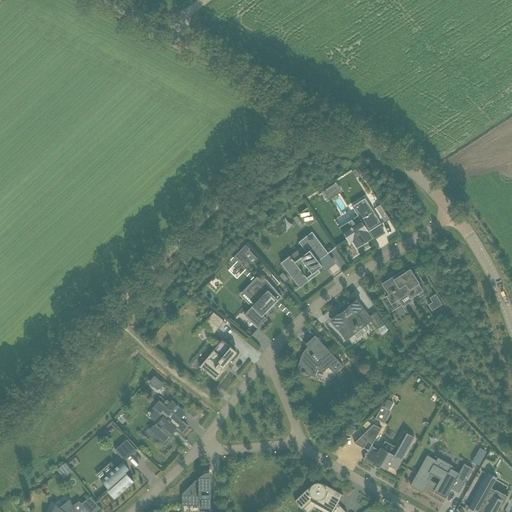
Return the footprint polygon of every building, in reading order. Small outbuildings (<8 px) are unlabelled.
[(356,169),(351,172),(355,178),(360,175),(356,169)] [(336,182),(322,190),(327,199),(342,192),(336,182)] [(372,238),(369,232),(379,225),(372,213),(374,212),(365,198),(352,207),(358,216),(339,228),(343,234),(344,234),(346,237),(345,237),(350,244),(350,243),(355,250),(363,245),(363,244),(366,242),(366,243),(372,239),(372,238)] [(380,205),(376,208),(384,221),(389,218),(380,205)] [(307,208),(299,214),(303,221),(312,214),(307,208)] [(318,270),(322,266),(318,261),(319,261),(319,260),(328,253),(321,244),(312,232),(299,242),(307,253),(295,262),(290,256),(280,263),(300,288),(320,272),(318,270)] [(246,245),(233,258),(241,265),(246,259),(243,255),(250,249),(246,245)] [(386,296),(391,305),(407,294),(410,299),(423,291),(419,284),(410,269),(405,272),(404,270),(395,275),(395,276),(382,285),(389,295),(386,296)] [(282,273),(279,276),(285,282),(288,279),(282,273)] [(281,298),(266,280),(261,285),(256,280),(246,291),(257,302),(253,307),(252,306),(244,315),(257,329),(266,320),(262,315),(264,313),(265,314),(274,305),(273,304),(276,301),(277,302),(281,298)] [(432,311),(442,304),(436,294),(429,298),(432,302),(428,305),(432,311)] [(369,317),(357,300),(347,308),(345,305),(339,311),(341,313),(331,320),(346,340),(354,334),(351,330),(355,327),(356,328),(358,327),(357,326),(361,322),(364,326),(372,320),(377,329),(384,325),(376,312),(369,317)] [(214,334),(224,321),(214,312),(211,315),(208,319),(203,325),(214,334)] [(302,374),(305,374),(313,377),(315,370),(323,372),(323,373),(324,372),(328,368),(334,374),(343,366),(315,336),(306,344),(310,349),(305,353),(303,352),(302,354),(301,356),(301,358),(298,365),(299,365),(297,371),(303,373),(302,374)] [(229,363),(236,354),(235,353),(236,351),(222,340),(213,351),(217,354),(211,361),(207,358),(201,366),(201,365),(199,367),(216,381),(231,364),(229,363)] [(358,371),(354,375),(358,380),(363,376),(358,371)] [(157,389),(162,384),(154,377),(150,382),(157,389)] [(188,426),(175,415),(180,409),(173,403),(168,409),(159,401),(152,408),(162,417),(157,424),(156,423),(149,431),(164,445),(171,437),(170,436),(176,429),(181,434),(188,426)] [(382,406),(375,418),(383,423),(390,411),(382,406)] [(374,425),(354,443),(363,449),(368,441),(372,444),(381,429),(374,425)] [(363,460),(372,465),(374,462),(386,470),(387,470),(388,469),(387,469),(389,466),(396,470),(414,438),(404,432),(391,454),(381,448),(379,451),(371,446),(367,453),(366,452),(364,454),(366,455),(363,460)] [(127,440),(121,445),(115,450),(124,461),(137,450),(127,440)] [(453,466),(438,457),(436,461),(427,456),(410,486),(423,493),(428,484),(435,489),(433,492),(446,498),(451,489),(459,493),(473,469),(464,464),(459,474),(451,469),(453,466)] [(105,474),(107,476),(101,481),(110,490),(108,491),(115,499),(123,491),(123,490),(126,487),(127,488),(134,482),(125,473),(129,469),(122,462),(114,470),(112,468),(105,474)] [(65,463),(60,467),(66,476),(72,472),(65,463)] [(211,511),(211,472),(209,472),(208,472),(206,473),(205,473),(204,473),(203,474),(201,475),(200,476),(200,477),(199,478),(199,481),(195,481),(182,494),(182,506),(199,506),(199,511),(211,511)] [(496,491),(496,490),(495,491),(491,489),(496,480),(496,479),(488,475),(487,475),(470,506),(470,507),(479,511),(496,511),(503,502),(505,497),(496,491)] [(329,511),(345,511),(338,504),(343,495),(322,484),(321,483),(319,483),(318,483),(317,483),(315,483),(314,484),(313,484),(312,485),(295,501),(303,510),(311,501),(329,511)] [(88,511),(79,502),(72,507),(69,501),(59,509),(56,506),(54,511),(53,511),(88,511)]
